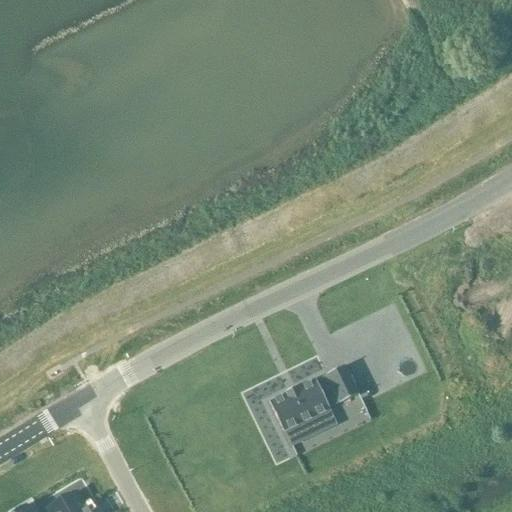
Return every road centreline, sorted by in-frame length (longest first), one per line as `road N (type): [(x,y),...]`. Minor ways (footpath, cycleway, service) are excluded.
road 1 (tertiary): [(77,402),(511,184)]
road 2 (unclassified): [(138,511),(77,402)]
